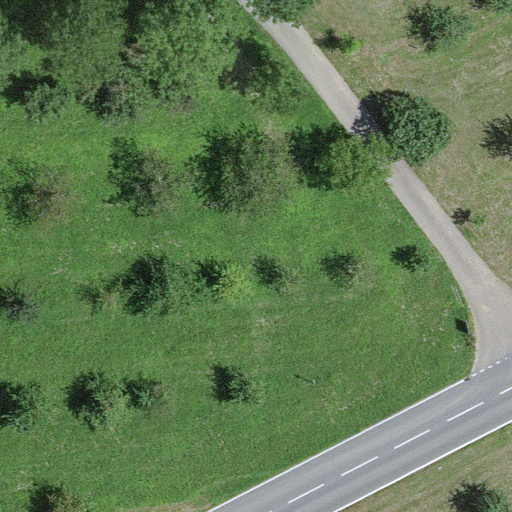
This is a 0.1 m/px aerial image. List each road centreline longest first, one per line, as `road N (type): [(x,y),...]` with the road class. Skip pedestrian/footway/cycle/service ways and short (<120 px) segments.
road 1 (track): [(511,345),(414,198),(252,0)]
road 2 (tertiary): [(273,511),(511,388)]
